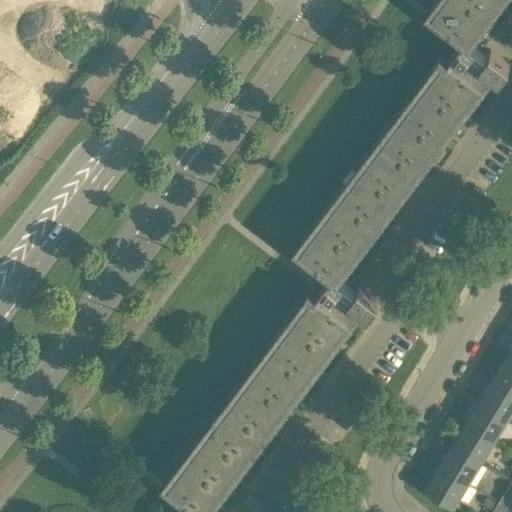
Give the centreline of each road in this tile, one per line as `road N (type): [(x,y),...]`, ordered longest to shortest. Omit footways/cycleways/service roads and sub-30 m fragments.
road 1 (tertiary): [(202,54),(0,311)]
road 2 (residential): [(511,256),(380,474),(389,511)]
road 3 (tertiary): [(0,437),(169,212)]
road 4 (tertiary): [(169,212),(334,1)]
road 5 (residential): [(169,212),(175,165),(285,0)]
